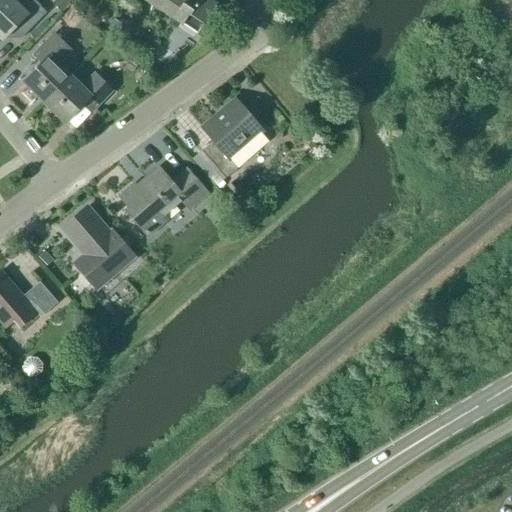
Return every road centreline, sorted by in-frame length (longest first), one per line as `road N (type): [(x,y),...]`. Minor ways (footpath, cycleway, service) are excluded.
road 1 (residential): [(52,188),(248,42),(256,0)]
road 2 (secondary): [(508,389),(295,511)]
road 3 (secondary): [(329,511),(508,389)]
